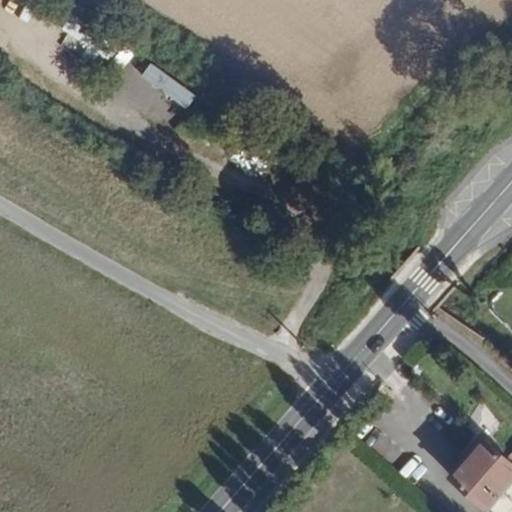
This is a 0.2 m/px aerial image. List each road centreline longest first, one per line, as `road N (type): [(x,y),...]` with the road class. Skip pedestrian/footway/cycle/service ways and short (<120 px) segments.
road 1 (track): [(0,31),(155,137),(273,194),(310,227),(320,260),(282,359)]
road 2 (unclassified): [(0,206),(333,383)]
road 3 (primary): [(511,181),(333,383)]
road 4 (primary): [(333,383),(221,511)]
